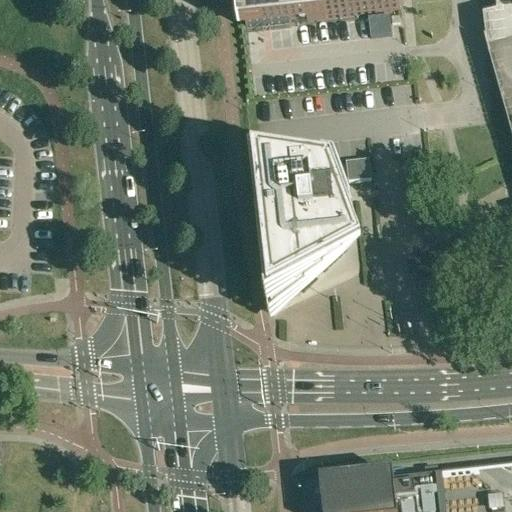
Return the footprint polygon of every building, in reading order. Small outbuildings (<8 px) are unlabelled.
[(234,0),(238,30),(400,12),(398,0),(234,0)] [(511,0),(495,0),(497,14),(483,18),(486,40),(485,40),(490,59),(510,132),(511,138),(511,0)] [(391,17),(370,19),(372,40),(393,37),(392,26),(391,17)] [(346,164),(348,177),(349,184),(372,181),(369,162),(346,164)] [(273,315),(274,316),(277,313),(366,265),(337,187),(335,165),(266,173),(261,173),(257,173),(273,315)] [(323,511),(441,511),(438,478),(437,478),(436,473),(427,474),(428,479),(395,482),(393,474),(320,482),(323,511)]
